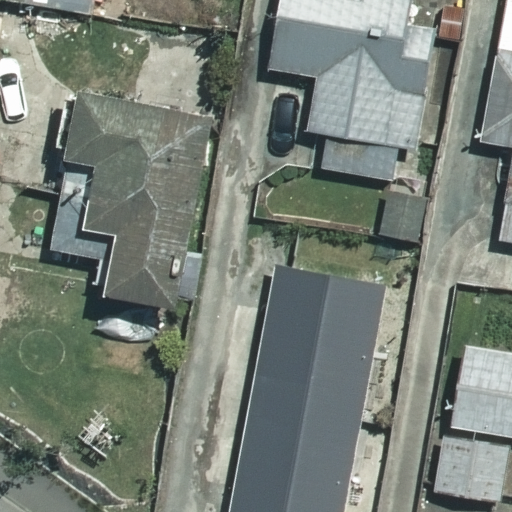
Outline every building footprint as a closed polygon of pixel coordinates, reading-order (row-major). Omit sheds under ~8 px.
[(0,0),(102,16),(104,0),(0,0)] [(232,36),(238,0),(193,0),(189,28),(232,36)] [(455,0),(297,0),(286,72),(331,80),(323,134),(344,138),(338,171),(406,182),(412,144),(432,147),(455,0)] [(511,39),(491,144),(511,148),(511,39)] [(235,125),(81,95),(69,157),(84,160),(66,255),(134,268),(128,300),(197,314),(235,125)] [(438,194),(392,191),(389,239),(435,242),(438,194)] [(361,511),(406,277),(293,256),(245,511),(361,511)] [(511,352),(468,344),(454,426),(511,436),(511,352)] [(511,498),(511,448),(456,440),(447,495),(511,505),(511,498)]
